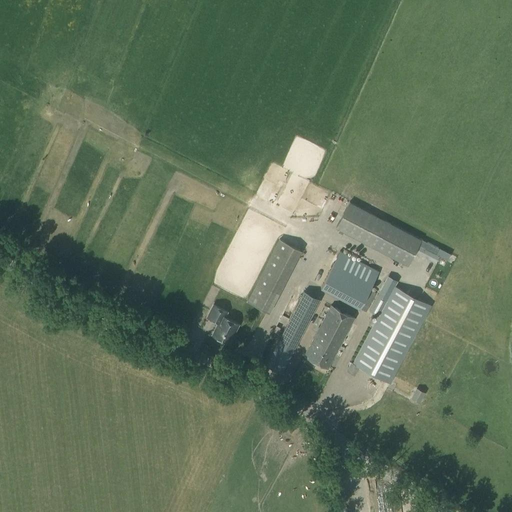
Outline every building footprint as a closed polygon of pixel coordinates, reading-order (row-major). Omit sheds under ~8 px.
[(336,227),(348,234),(406,265),(420,239),(349,202),(336,227)] [(246,301),(249,302),(266,311),(298,249),(278,239),(246,301)] [(419,245),(415,252),(435,262),(439,256),(419,245)] [(369,289),(378,271),(340,251),(320,287),(328,291),(338,272),(369,289)] [(353,363),(390,382),(429,306),(392,287),(385,299),(377,295),(369,310),(377,315),(353,363)] [(304,291),(266,364),(282,372),(319,299),(304,291)] [(229,343),(238,324),(224,317),(227,312),(213,305),(207,317),(218,322),(212,334),(220,338),(219,340),(221,342),(223,344),(226,344),(227,342),(229,343)] [(354,317),(331,305),(304,355),(328,368),(354,317)] [(358,367),(351,363),(348,368),(356,371),(358,367)] [(416,388),(416,389),(411,398),(420,402),(424,393),(416,388)]
